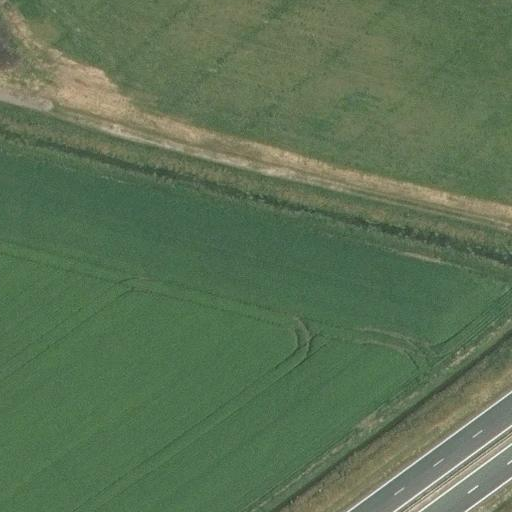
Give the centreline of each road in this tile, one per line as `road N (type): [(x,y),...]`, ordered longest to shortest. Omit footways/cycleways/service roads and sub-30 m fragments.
road 1 (track): [(511,230),(39,106)]
road 2 (trunk): [(511,410),(373,511)]
